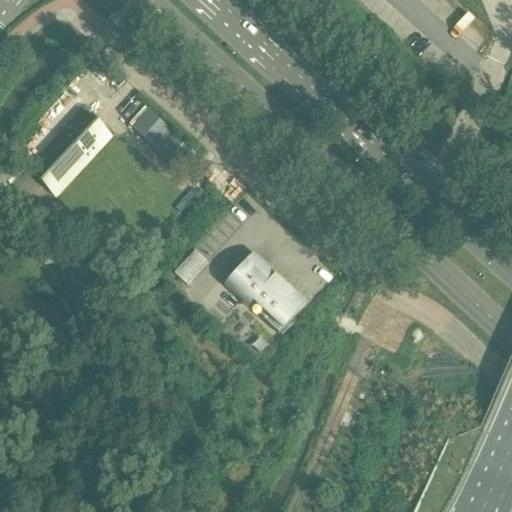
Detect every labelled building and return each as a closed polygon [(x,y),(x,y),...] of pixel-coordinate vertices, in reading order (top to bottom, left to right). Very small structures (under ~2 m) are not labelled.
[(141,107),(127,122),(135,129),(149,114),(141,107)] [(27,171),(56,198),(111,138),(82,111),(27,171)] [(166,129),(149,114),(135,129),(151,144),(166,129)] [(159,151),(174,136),(166,129),(151,144),(159,151)] [(193,153),(174,136),(159,151),(177,169),(193,153)] [(177,169),(185,176),(201,159),(193,153),(177,169)] [(0,191),(4,194),(26,169),(17,162),(0,181),(0,191)] [(186,287),(207,264),(194,253),(173,276),(186,287)] [(305,305),(302,303),(302,304),(287,291),(254,260),(254,259),(251,256),(222,289),(246,310),(247,309),(277,336),(305,305)] [(66,268),(65,261),(53,262),(54,269),(66,268)]
